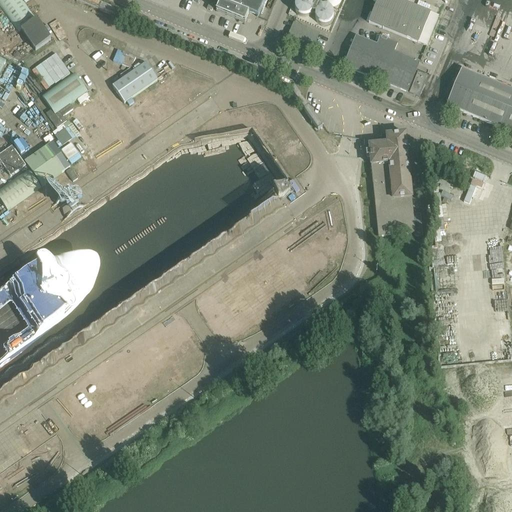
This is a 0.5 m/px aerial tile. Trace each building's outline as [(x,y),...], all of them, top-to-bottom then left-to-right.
[(22,32),(37,21),(21,0),(0,0),(0,7),(19,34),(22,32)] [(188,0),(198,4),(199,0),(213,0),(220,3),(216,13),(245,25),(249,15),(258,19),(265,0),(188,0)] [(310,0),(305,0),(295,4),(300,19),(316,13),(310,0)] [(321,0),(337,8),(341,0),(321,0)] [(378,0),(369,24),(418,44),(430,14),(395,0),(378,0)] [(320,6),(314,22),(330,27),(335,11),(320,6)] [(36,52),(51,41),(37,21),(22,32),(36,52)] [(287,43),(311,54),(319,35),(294,25),(287,43)] [(344,68),(408,94),(420,64),(394,53),(397,45),(381,38),(377,47),(356,38),(344,68)] [(56,55),(41,66),(55,85),(70,75),(56,55)] [(6,83),(15,65),(10,62),(1,80),(6,83)] [(161,79),(157,81),(146,65),(112,88),(124,105),(157,82),(160,85),(163,82),(161,79)] [(446,107),(511,135),(511,91),(462,70),(446,107)] [(70,106),(88,94),(75,75),(42,99),(51,111),(55,117),(70,106)] [(410,95),(419,98),(427,79),(418,75),(410,95)] [(70,106),(55,117),(51,111),(46,115),(57,130),(67,123),(63,118),(73,111),(70,106)] [(414,235),(415,240),(422,240),(420,217),(413,217),(405,136),(403,136),(402,135),(396,132),(389,136),(390,137),(381,138),(382,146),(365,148),(366,159),(370,158),(378,239),(414,235)] [(53,144),(25,164),(42,188),(70,169),(53,144)] [(12,147),(0,156),(0,161),(11,178),(26,167),(12,147)] [(0,201),(8,212),(41,189),(28,171),(0,190),(0,201)] [(8,178),(0,183),(0,188),(1,189),(10,182),(8,178)] [(285,186),(274,194),(276,197),(279,202),(290,194),(285,187),(285,186)]
